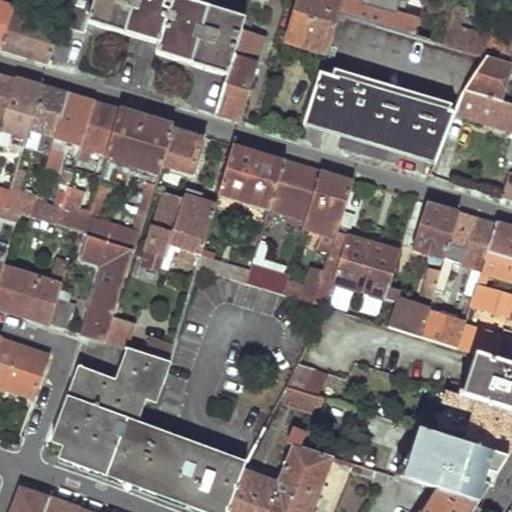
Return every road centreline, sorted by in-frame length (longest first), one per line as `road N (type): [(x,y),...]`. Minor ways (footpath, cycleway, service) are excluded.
road 1 (residential): [(511,216),(0,60)]
road 2 (residential): [(0,325),(65,354),(18,467)]
road 3 (residential): [(134,511),(18,467)]
